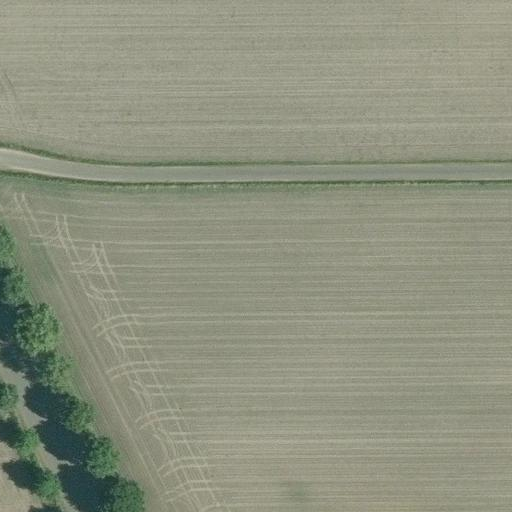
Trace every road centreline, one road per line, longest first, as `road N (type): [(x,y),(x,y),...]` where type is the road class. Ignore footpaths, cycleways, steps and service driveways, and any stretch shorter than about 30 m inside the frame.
road 1 (residential): [(0,155),(511,159)]
road 2 (secondary): [(0,318),(92,511)]
